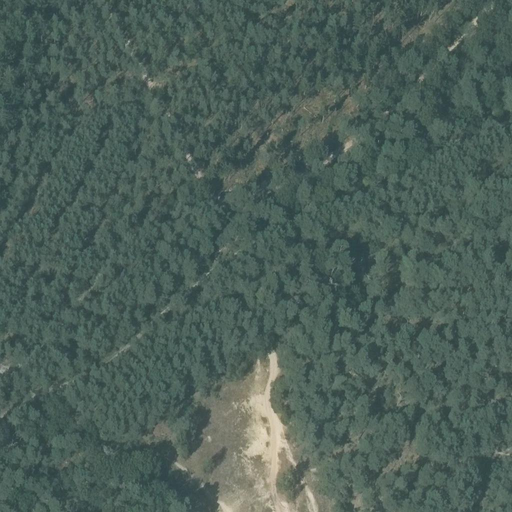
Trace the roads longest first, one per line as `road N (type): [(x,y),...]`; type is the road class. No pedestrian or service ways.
road 1 (track): [(498,0),(348,147),(130,243),(8,375)]
road 2 (track): [(511,121),(256,246),(110,361),(0,417)]
road 3 (track): [(218,202),(216,294),(270,367),(262,460),(279,511)]
road 4 (track): [(218,202),(102,0)]
